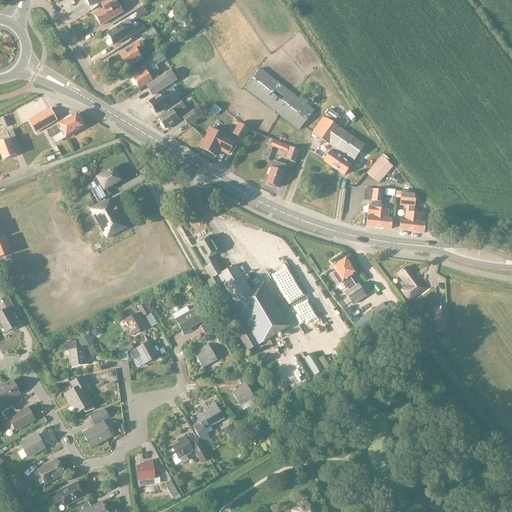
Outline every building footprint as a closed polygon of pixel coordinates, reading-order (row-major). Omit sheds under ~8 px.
[(93,16),(100,27),(115,18),(112,12),(119,7),(114,0),(109,0),(101,5),(103,9),(93,16)] [(136,10),(138,17),(146,15),(144,8),(136,10)] [(132,9),(124,14),(129,21),(136,16),(132,9)] [(120,26),(106,34),(109,39),(108,40),(111,45),(112,44),(113,45),(128,36),(135,31),(128,20),(126,22),(120,26)] [(135,31),(128,36),(131,41),(146,32),(143,27),(135,31)] [(152,29),(142,36),(146,42),(156,36),(152,29)] [(140,42),(118,55),(123,62),(123,64),(125,67),(126,67),(127,68),(141,60),(136,52),(144,47),(140,42)] [(147,74),(145,70),(132,78),(139,89),(157,77),(155,73),(159,71),(156,66),(164,60),(160,53),(146,61),(150,69),(152,71),(147,74)] [(298,130),(313,111),(300,100),(299,100),(260,70),(245,89),(298,130)] [(146,87),(152,96),(176,80),(170,71),(146,87)] [(148,103),(152,108),(151,109),(153,113),(155,112),(156,113),(170,104),(165,98),(168,96),(169,97),(175,93),(171,88),(148,103)] [(176,117),(183,113),(187,110),(182,102),(159,118),(161,121),(159,122),(164,129),(173,123),(176,123),(177,121),(178,120),(176,117)] [(206,108),(212,115),(218,109),(212,103),(206,108)] [(56,121),(52,114),(49,108),(27,121),(34,134),(46,127),(46,126),(56,121)] [(192,111),(182,117),(187,126),(197,119),(192,111)] [(75,115),(46,132),(50,138),(61,132),(65,137),(83,127),(75,115)] [(6,117),(0,119),(0,121),(3,129),(9,126),(6,117)] [(323,117),(312,133),(329,145),(333,148),(330,151),(323,162),(343,175),(364,145),(342,130),(335,125),(323,117)] [(238,123),(231,134),(242,140),(248,129),(238,123)] [(209,129),(199,148),(214,156),(218,150),(227,155),(234,142),(209,129)] [(6,132),(0,134),(0,153),(3,161),(15,156),(6,132)] [(272,141),(270,146),(279,149),(281,144),(272,141)] [(289,147),(285,159),(294,163),(298,151),(289,147)] [(392,167),(386,162),(388,160),(382,155),(366,173),(378,183),(392,167)] [(268,176),(266,184),(277,188),(285,166),(272,162),(267,176),(268,176)] [(113,169),(97,178),(97,179),(93,181),(96,188),(91,191),(97,201),(108,195),(104,189),(118,181),(116,177),(117,176),(113,169)] [(382,191),(372,190),(371,201),(374,202),(373,205),(369,205),(368,207),(367,215),(370,215),(370,217),(367,217),(366,227),(378,228),(390,230),(392,220),(387,219),(388,210),(382,209),(383,206),(380,206),(382,191)] [(398,231),(411,232),(413,213),(414,207),(415,196),(412,192),(401,191),(399,206),(405,207),(404,221),(399,221),(398,231)] [(90,210),(106,239),(126,228),(110,199),(90,210)] [(418,213),(413,213),(411,232),(423,233),(424,223),(420,223),(421,213),(418,213)] [(0,257),(10,253),(5,238),(0,239),(0,257)] [(208,238),(196,245),(200,250),(198,251),(204,261),(208,266),(204,268),(210,279),(205,282),(247,351),(288,327),(263,284),(250,291),(235,265),(222,273),(215,261),(213,263),(210,258),(217,253),(208,238)] [(345,259),(333,268),(335,272),(331,274),(338,284),(342,282),(349,291),(345,294),(352,305),(365,296),(357,285),(355,287),(349,277),(354,273),(345,259)] [(406,267),(397,274),(406,286),(401,291),(409,301),(425,289),(413,273),(411,274),(406,267)] [(279,293),(287,305),(301,295),(293,283),(279,293)] [(329,289),(334,297),(339,293),(335,286),(329,289)] [(15,311),(9,300),(7,295),(0,299),(6,309),(0,312),(0,324),(5,333),(17,327),(9,314),(15,311)] [(309,343),(323,337),(306,299),(295,304),(309,336),(307,337),(309,343)] [(143,305),(137,308),(142,317),(148,313),(143,305)] [(180,330),(183,336),(191,331),(190,328),(205,320),(197,307),(175,320),(181,330),(180,330)] [(435,307),(436,334),(446,333),(445,307),(435,307)] [(359,333),(364,329),(365,330),(379,320),(385,316),(380,308),(374,312),(373,312),(359,322),(354,325),(359,333)] [(137,314),(124,321),(132,335),(142,329),(143,330),(148,327),(146,322),(143,324),(137,314)] [(200,327),(204,334),(214,329),(210,322),(200,327)] [(429,329),(425,332),(430,340),(434,337),(429,329)] [(218,332),(214,335),(218,343),(222,341),(218,332)] [(87,335),(77,340),(82,349),(83,349),(92,345),(87,335)] [(82,349),(76,350),(75,341),(64,342),(65,352),(69,351),(71,367),(82,365),(82,366),(88,365),(88,360),(86,360),(86,357),(84,357),(83,349),(82,349)] [(130,353),(130,355),(132,359),(134,360),(140,357),(144,364),(164,353),(161,349),(156,352),(153,348),(152,349),(149,343),(130,353)] [(215,360),(213,356),(210,350),(207,344),(203,347),(205,350),(195,355),(202,368),(215,361),(215,360)] [(303,359),(314,376),(322,370),(312,353),(303,359)] [(103,377),(112,376),(111,366),(102,367),(103,377)] [(64,395),(68,403),(71,402),(72,405),(71,406),(76,414),(83,410),(84,413),(93,408),(81,389),(86,386),(81,377),(69,384),(72,390),(64,395)] [(0,411),(11,405),(8,400),(19,394),(12,381),(0,386),(0,397),(1,399),(0,399),(0,411)] [(242,387),(232,393),(239,406),(253,398),(247,388),(247,387),(244,382),(240,384),(242,387)] [(273,394),(286,395),(287,385),(274,384),(273,394)] [(204,430),(223,419),(216,407),(214,403),(204,409),(206,412),(196,418),(199,423),(192,427),(201,443),(208,438),(204,430)] [(1,413),(0,413),(0,415),(2,418),(3,417),(5,420),(7,418),(14,431),(34,420),(27,408),(16,414),(12,407),(1,413)] [(95,427),(82,434),(90,448),(110,437),(101,420),(107,417),(103,410),(89,418),(94,427),(95,426),(95,427)] [(223,429),(230,439),(236,435),(230,425),(223,429)] [(37,435),(19,445),(26,458),(44,448),(37,435)] [(192,451),(194,450),(201,463),(208,459),(197,440),(190,443),(190,444),(189,445),(187,441),(184,436),(177,440),(178,443),(171,447),(175,454),(170,457),(175,465),(180,462),(178,459),(192,451)] [(37,471),(33,473),(37,480),(41,478),(44,485),(64,474),(56,460),(37,471)] [(144,465),(136,466),(138,481),(159,478),(158,472),(153,473),(152,467),(152,461),(143,462),(144,465)] [(30,468),(22,471),(25,480),(34,477),(30,468)] [(18,473),(10,478),(2,482),(4,486),(3,486),(8,496),(13,493),(8,483),(12,481),(17,492),(26,487),(18,473)] [(178,494),(170,481),(164,484),(172,498),(178,494)] [(62,490),(46,498),(50,506),(61,500),(65,507),(83,497),(75,483),(62,490)] [(30,502),(18,508),(19,511),(25,511),(33,508),(30,502)] [(106,511),(101,502),(82,511),(106,511)] [(312,511),(307,503),(293,511),(292,511),(312,511)]
